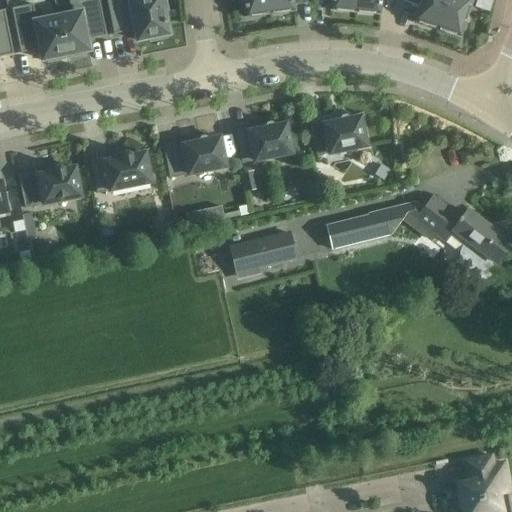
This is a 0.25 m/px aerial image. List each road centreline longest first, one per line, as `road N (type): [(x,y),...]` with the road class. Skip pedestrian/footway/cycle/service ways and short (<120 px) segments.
road 1 (residential): [(210,76),(354,60),(404,71),(486,107)]
road 2 (residential): [(0,119),(210,76)]
road 3 (residential): [(320,501),(400,486),(417,490),(428,511)]
